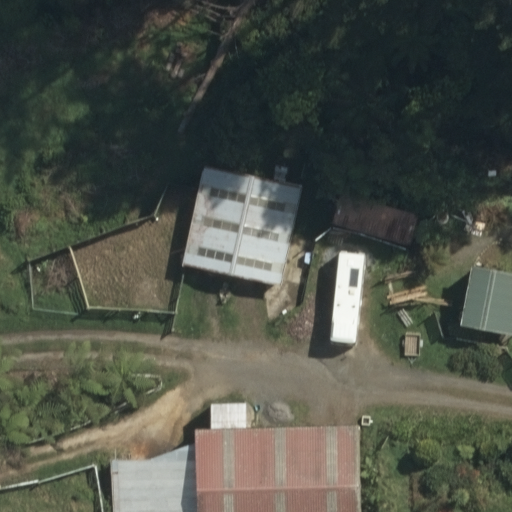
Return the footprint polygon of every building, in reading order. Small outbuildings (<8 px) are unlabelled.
[(183,264),(277,285),(299,187),(205,166),(183,264)] [(433,185),(339,177),(334,239),(356,241),(349,322),(380,325),(387,248),(427,252),(433,185)] [(511,334),(511,274),(471,267),(460,325),(511,334)] [(382,335),(293,333),(293,362),(381,364),(382,335)] [(192,425),(194,511),(364,511),(362,421),(192,425)]
